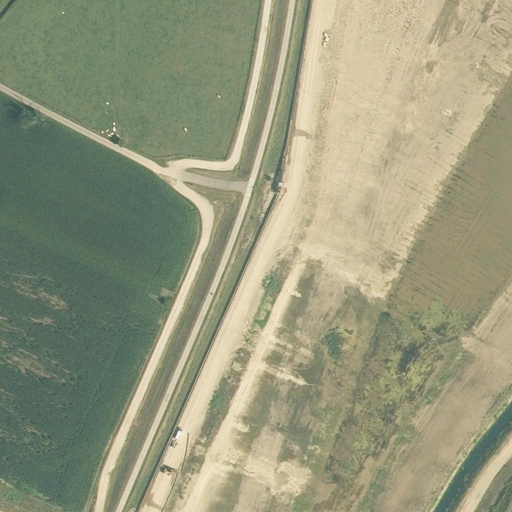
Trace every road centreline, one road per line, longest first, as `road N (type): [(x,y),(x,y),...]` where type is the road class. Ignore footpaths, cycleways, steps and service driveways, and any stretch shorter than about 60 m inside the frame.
road 1 (track): [(165,173),(208,205),(208,227),(101,477),(96,511)]
road 2 (unclassified): [(250,189),(165,173),(0,88)]
road 3 (track): [(165,173),(180,162),(233,164),(267,0)]
